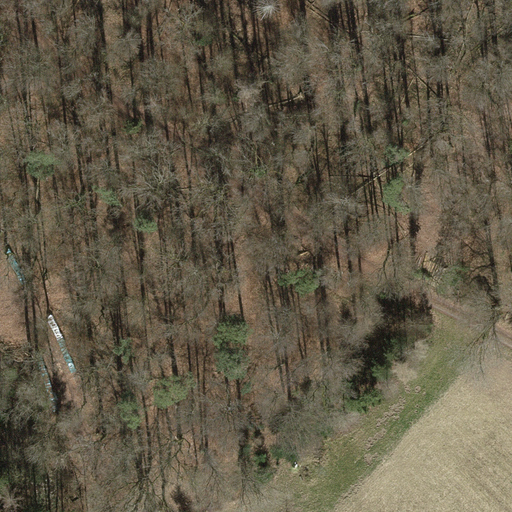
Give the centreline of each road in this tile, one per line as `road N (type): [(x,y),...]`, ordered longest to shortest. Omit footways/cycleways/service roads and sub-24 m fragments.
road 1 (track): [(6,0),(214,176),(511,345)]
road 2 (track): [(0,249),(124,511)]
